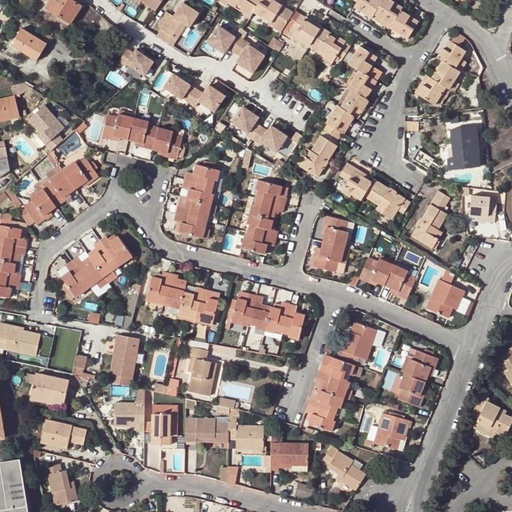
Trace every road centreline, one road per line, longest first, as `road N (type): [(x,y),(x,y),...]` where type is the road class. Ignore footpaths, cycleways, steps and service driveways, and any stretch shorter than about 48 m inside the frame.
road 1 (residential): [(92,0),(292,116)]
road 2 (residential): [(464,350),(404,511)]
road 3 (residential): [(137,482),(199,485),(299,511)]
road 4 (residential): [(36,315),(44,253),(115,196)]
road 5 (residential): [(146,230),(166,248),(284,280)]
road 6 (residential): [(330,292),(464,350)]
road 7 (residential): [(410,179),(378,158),(387,98),(411,61)]
road 8 (residential): [(330,292),(291,406)]
